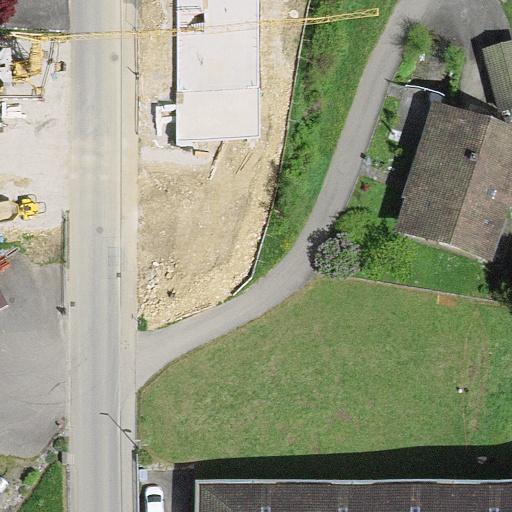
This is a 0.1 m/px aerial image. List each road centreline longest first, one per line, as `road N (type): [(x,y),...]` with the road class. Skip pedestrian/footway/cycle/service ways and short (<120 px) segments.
road 1 (residential): [(412,0),(289,277),(253,305),(101,375)]
road 2 (residential): [(101,375),(105,0)]
road 3 (residential): [(103,511),(101,375)]
